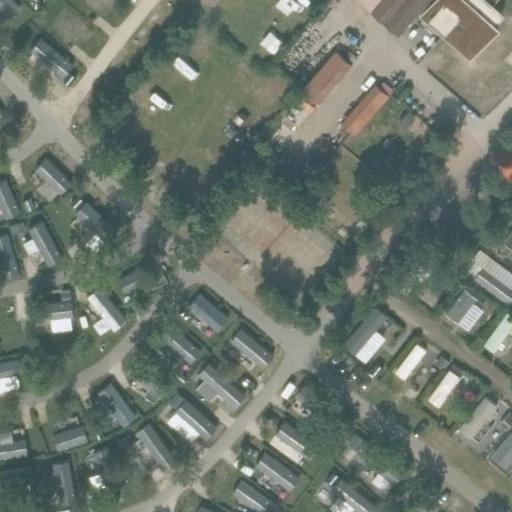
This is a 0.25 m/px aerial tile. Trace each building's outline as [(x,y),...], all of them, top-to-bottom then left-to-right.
[(18,8),(10,0),(0,0),(0,13),(7,20),(18,8)] [(378,0),(372,8),(398,31),(417,9),(469,55),(485,37),(498,22),(489,14),(493,10),(497,5),(491,0),(378,0)] [(217,44),(218,28),(186,27),(185,42),(217,44)] [(66,64),(39,37),(27,48),(54,75),(66,64)] [(322,103),(357,64),(339,48),(304,87),(322,103)] [(166,60),(172,84),(186,80),(179,56),(166,60)] [(69,71),(62,79),(68,84),(75,76),(69,71)] [(275,78),(257,78),(257,109),(275,109),(275,78)] [(344,121),(358,134),(393,94),(379,81),(344,121)] [(132,86),(131,103),(163,104),(163,87),(132,86)] [(0,132),(12,125),(0,108),(0,132)] [(415,117),(408,110),(398,120),(405,127),(415,117)] [(256,132),(256,116),(224,116),(224,132),(256,132)] [(511,139),(508,135),(488,155),(499,166),(494,171),(500,177),(509,184),(511,186),(511,139)] [(212,163),(227,162),(225,141),(210,142),(212,163)] [(74,182),(45,158),(35,170),(64,195),(74,182)] [(492,173),(486,179),(494,186),(500,180),(492,173)] [(21,209),(7,174),(0,176),(0,201),(5,215),(21,209)] [(482,178),(475,185),(482,192),(489,185),(482,178)] [(30,195),(22,199),(26,209),(34,205),(30,195)] [(78,195),(71,203),(76,207),(84,200),(78,195)] [(450,198),(445,204),(454,211),(459,205),(450,198)] [(111,229),(82,204),(71,217),(100,242),(111,229)] [(463,207),(454,214),(460,220),(468,213),(463,207)] [(23,219),(10,223),(13,232),(25,228),(23,219)] [(60,256),(42,222),(28,230),(46,263),(60,256)] [(499,224),(492,233),(500,239),(507,230),(499,224)] [(19,270),(9,234),(0,235),(0,264),(3,275),(19,270)] [(419,254),(395,284),(408,294),(432,264),(419,254)] [(151,261),(117,279),(125,293),(159,276),(151,261)] [(476,278),(506,302),(511,293),(511,285),(486,265),(476,278)] [(456,282),(447,275),(442,282),(451,289),(456,282)] [(464,284),(441,314),(454,324),(477,294),(464,284)] [(126,317),(101,288),(88,298),(113,328),(126,317)] [(69,289),(60,290),(61,299),(70,298),(69,289)] [(188,310),(219,332),(229,319),(198,296),(188,310)] [(68,302),(30,305),(31,322),(69,318),(68,302)] [(380,307),(356,337),(369,347),(393,318),(380,307)] [(511,314),(510,312),(486,342),(499,353),(511,336),(511,314)] [(158,336),(189,359),(199,345),(168,323),(158,336)] [(227,344),(258,366),(267,353),(236,330),(227,344)] [(417,337),(394,367),(407,378),(430,347),(417,337)] [(449,358),(441,351),(434,359),(443,366),(449,358)] [(22,357),(0,360),(0,377),(25,373),(22,357)] [(130,373),(161,395),(171,382),(140,359),(130,373)] [(375,361),(368,370),(375,376),(382,367),(375,361)] [(198,376),(229,399),(239,386),(208,363),(198,376)] [(449,363),(426,393),(439,404),(460,372),(449,363)] [(471,374),(464,368),(460,374),(466,379),(471,374)] [(179,369),(173,375),(182,382),(187,375),(179,369)] [(136,416),(114,385),(100,394),(122,426),(136,416)] [(178,390),(169,400),(176,406),(185,396),(178,390)] [(487,392),(464,422),(477,433),(500,403),(487,392)] [(298,409),(329,431),(339,418),(308,396),(298,409)] [(176,414),(207,437),(217,423),(186,401),(176,414)] [(511,421),(511,412),(509,410),(499,421),(507,428),(511,421)] [(276,436),(307,459),(317,445),(286,423),(276,436)] [(55,451),(92,440),(87,425),(51,435),(55,451)] [(100,426),(92,429),(95,437),(103,434),(100,426)] [(501,432),(494,426),(480,442),(463,428),(459,432),(484,452),(501,432)] [(174,457),(150,428),(137,438),(162,468),(174,457)] [(357,432),(349,442),(356,448),(364,438),(357,432)] [(511,433),(502,446),(511,453),(511,433)] [(124,435),(117,439),(122,447),(129,442),(124,435)] [(0,459),(31,455),(28,439),(0,442),(0,459)] [(399,467),(369,443),(359,456),(389,480),(399,467)] [(121,484),(108,448),(92,453),(105,489),(121,484)] [(255,466),(286,489),(296,475),(265,453),(255,466)] [(77,500),(70,463),(53,466),(61,504),(77,500)] [(33,466),(0,472),(0,488),(36,483),(33,466)] [(364,511),(373,501),(343,477),(332,490),(359,511),(364,511)] [(231,494),(255,511),(265,511),(272,503),(241,481),(231,494)] [(436,511),(426,502),(416,511),(436,511)]
